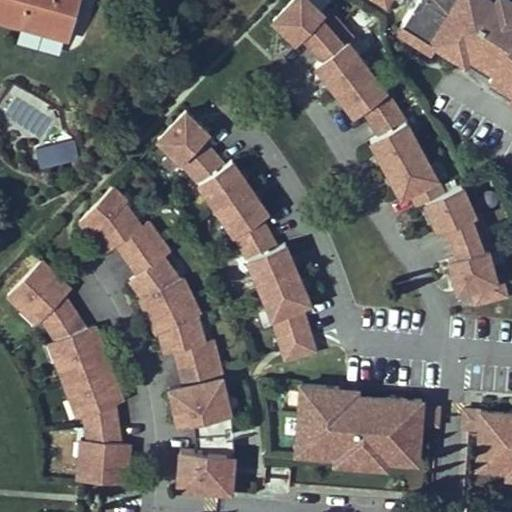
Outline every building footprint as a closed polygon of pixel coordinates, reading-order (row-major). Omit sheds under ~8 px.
[(24,13),(69,27),(76,0),(0,0),(0,17),(21,23),(24,13)] [(323,11),(311,0),(290,0),(273,18),(296,41),(301,36),(321,58),(315,62),(354,114),(363,107),(379,132),(370,138),(385,166),(401,195),(410,190),(416,204),(425,200),(438,230),(445,227),(450,241),(455,255),(448,257),(457,290),(471,286),(475,301),(506,292),(501,276),(496,277),(487,247),(493,245),(486,227),(480,210),(475,212),(461,182),(443,190),(436,175),(420,146),(405,119),(386,89),(366,63),(348,38),(352,35),(327,7),(323,11)] [(384,0),(386,1),(386,0),(407,0),(407,2),(412,5),(407,13),(401,22),(464,61),(468,54),(493,69),(489,76),(511,90),(511,96),(511,98),(511,99),(511,10),(495,0),(384,0)] [(386,0),(386,1),(407,13),(412,5),(407,2),(407,0),(386,0)] [(511,0),(495,0),(511,10),(511,0)] [(69,27),(24,13),(21,23),(67,37),(69,27)] [(209,131),(185,108),(157,137),(181,161),(189,170),(216,207),(235,233),(240,245),(247,256),(259,286),(272,316),(280,343),(285,358),(315,348),(310,334),(301,304),(309,301),(297,270),(284,241),(276,244),(268,230),(260,216),(268,211),(250,184),(231,157),(224,162),(214,150),(203,138),(209,131)] [(65,140),(37,142),(39,162),(67,159),(65,140)] [(197,464),(178,466),(177,485),(231,489),(232,471),(225,471),(226,450),(234,451),(231,411),(224,413),(219,393),(230,391),(222,373),(217,355),(212,336),(204,338),(196,313),(200,311),(191,293),(182,275),(179,276),(163,254),(170,249),(158,234),(147,218),(140,223),(124,201),(127,198),(112,184),(79,219),(93,233),(96,231),(108,248),(116,242),(122,238),(133,252),(143,267),(137,271),(129,277),(141,294),(139,296),(147,314),(156,332),(159,330),(165,351),(174,348),(181,346),(186,364),(191,381),(184,382),(169,386),(176,414),(187,411),(189,420),(193,419),(195,448),(197,464)] [(122,238),(116,242),(126,257),(137,271),(143,267),(133,252),(122,238)] [(57,287),(64,280),(41,258),(7,293),(21,307),(26,302),(41,316),(48,327),(55,337),(63,357),(55,359),(63,378),(69,396),(76,393),(84,413),(86,425),(87,437),(86,458),(78,458),(77,478),(126,481),(128,450),(119,449),(119,440),(117,421),(114,401),(111,392),(120,389),(108,360),(97,331),(89,334),(85,325),(74,309),(64,293),(57,287)] [(70,286),(64,280),(57,287),(64,293),(70,286)] [(97,331),(94,322),(85,325),(89,334),(97,331)] [(186,364),(181,346),(174,348),(179,366),(184,382),(191,381),(186,364)] [(335,429),(338,385),(301,382),(295,451),(334,454),(358,456),(357,463),(385,465),(386,458),(401,459),(402,440),(418,441),(419,427),(419,421),(420,403),(421,398),(353,393),(351,423),(374,424),(373,431),(335,429)] [(354,387),(338,385),(335,429),(373,431),(374,424),(351,423),(353,393),(354,387)] [(123,398),(120,389),(111,392),(114,401),(123,398)] [(438,405),(420,403),(419,421),(437,423),(438,405)] [(479,426),(480,409),(463,407),(462,424),(479,426)] [(511,410),(480,409),(479,426),(477,450),(493,450),(491,465),(507,467),(506,474),(511,474),(511,410)] [(176,414),(178,423),(189,420),(187,411),(176,414)] [(128,450),(129,440),(119,440),(119,449),(128,450)] [(416,460),(418,441),(402,440),(401,459),(416,460)] [(195,448),(180,447),(178,466),(197,464),(195,448)] [(493,450),(477,450),(476,465),(491,465),(493,450)]
